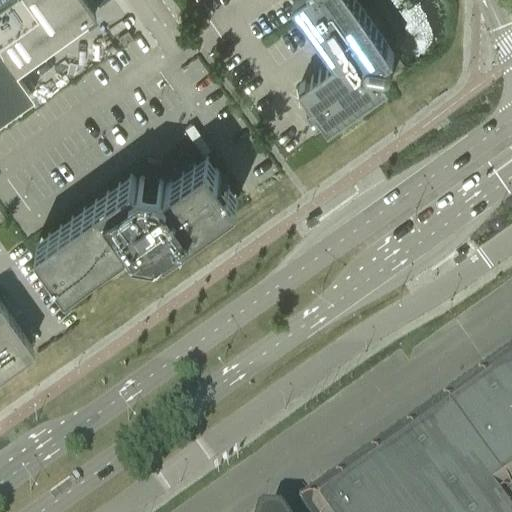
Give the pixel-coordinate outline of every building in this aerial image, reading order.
[(0,0),(0,115),(31,94),(14,69),(94,13),(84,0),(0,0)] [(292,0),(333,58),(299,83),(310,100),(307,103),(313,111),(316,108),(328,125),(389,82),(383,75),(384,73),(386,73),(388,72),(390,70),(391,68),(391,66),(390,64),(388,62),(386,61),(386,59),(393,54),(354,0),(292,0)] [(51,269),(54,267),(66,284),(131,238),(135,243),(155,246),(161,242),(165,249),(237,197),(225,180),(228,178),(228,174),(225,170),(222,169),(219,171),(206,154),(165,183),(161,178),(158,178),(159,173),(145,170),(144,175),(141,175),(136,179),(131,172),(35,241),(48,258),(45,260),(44,264),(47,268),(51,269)] [(0,366),(31,344),(0,300),(0,366)] [(511,511),(511,355),(299,507),(303,511),(511,511)]
